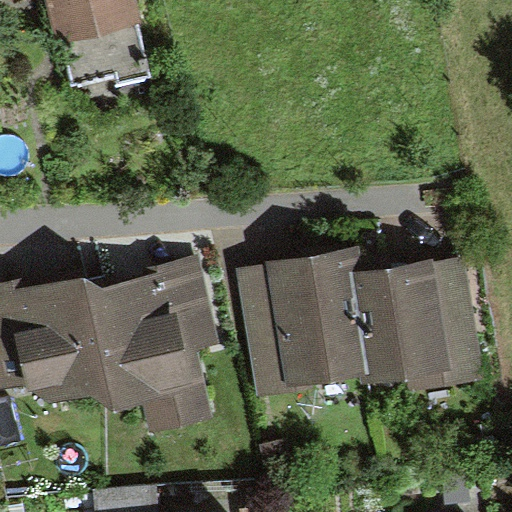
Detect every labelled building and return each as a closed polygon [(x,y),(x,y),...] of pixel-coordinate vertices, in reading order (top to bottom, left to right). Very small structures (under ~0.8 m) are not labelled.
[(49,0),(57,31),(62,30),(72,72),(117,62),(120,73),(152,65),(139,12),(145,11),(142,0),(49,0)] [(270,255),(236,260),(256,390),(315,381),(313,368),(361,361),(362,366),(404,359),(408,386),(488,373),(467,245),(436,249),(435,243),(362,255),(359,234),(269,248),(270,255)] [(28,267),(0,273),(0,384),(29,377),(51,389),(94,376),(120,390),(142,386),(150,423),(213,410),(200,345),(220,341),(201,247),(103,267),(88,259),(29,273),(28,267)] [(113,505),(113,511),(234,511),(233,501),(198,505),(197,500),(161,503),(158,478),(97,484),(99,506),(113,505)] [(262,511),(261,499),(240,501),(240,511),(262,511)]
